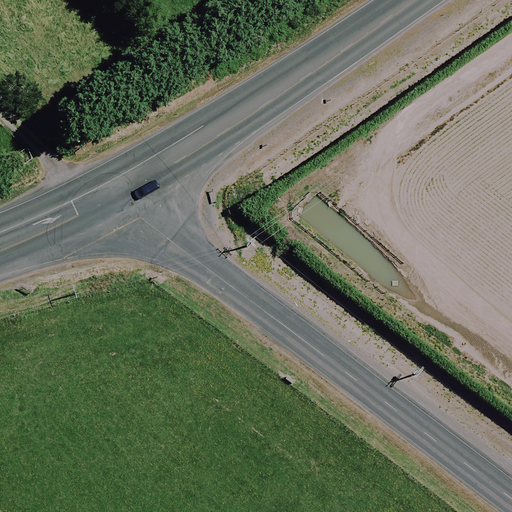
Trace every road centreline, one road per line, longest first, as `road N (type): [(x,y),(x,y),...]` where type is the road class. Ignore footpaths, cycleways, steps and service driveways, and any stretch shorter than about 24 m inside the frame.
road 1 (tertiary): [(511,498),(117,196)]
road 2 (tertiary): [(117,196),(410,0)]
road 3 (tertiary): [(0,250),(117,196)]
